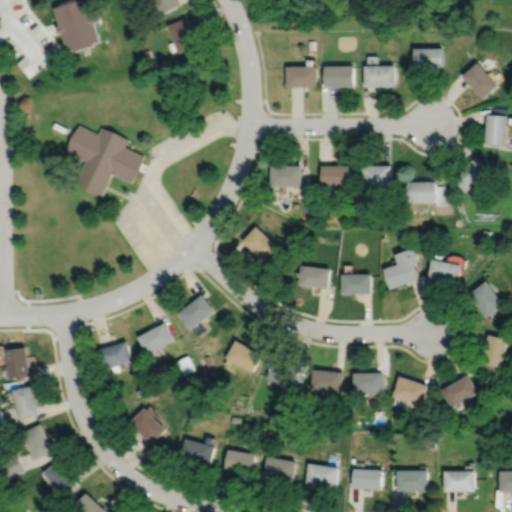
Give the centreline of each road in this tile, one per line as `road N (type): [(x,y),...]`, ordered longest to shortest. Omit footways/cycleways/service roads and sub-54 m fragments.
road 1 (residential): [(227,0),(250,80),(249,125),(228,192),(192,246),(117,297),(62,312),(0,314)]
road 2 (residential): [(62,312),(72,383),(108,455),(159,494),(241,511)]
road 3 (residential): [(192,246),(285,321),(336,332),(432,331)]
road 4 (residential): [(0,103),(5,314)]
road 5 (residential): [(249,125),(429,123)]
